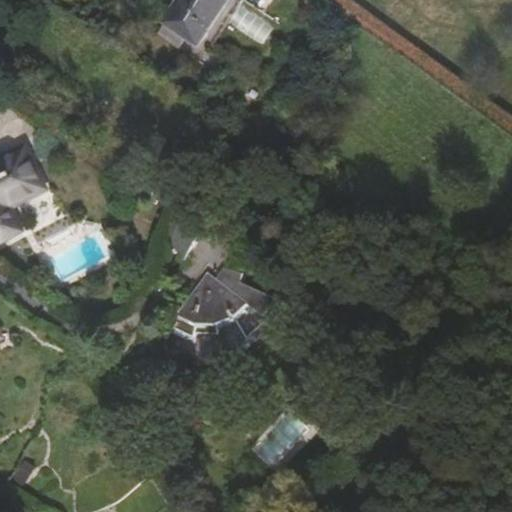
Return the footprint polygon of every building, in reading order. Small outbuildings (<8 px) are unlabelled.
[(223,17),(235,0),(180,0),(166,21),(168,23),(192,38),(203,47),(223,17)] [(248,0),(235,0),(223,17),(232,23),(248,0)] [(192,38),(168,23),(161,34),(184,49),(192,38)] [(29,150),(0,164),(0,236),(1,240),(23,229),(12,205),(47,187),(29,150)] [(181,198),(169,192),(164,204),(175,208),(181,198)] [(190,260),(216,214),(189,199),(176,243),(190,260)] [(279,321),(291,302),(246,283),(248,273),(229,269),(224,282),(211,273),(172,332),(196,344),(200,330),(221,323),(221,330),(238,319),(249,334),(269,315),(279,321)] [(342,367),(323,358),(313,377),(332,386),(342,367)] [(403,371),(389,358),(365,386),(380,399),(403,371)]
